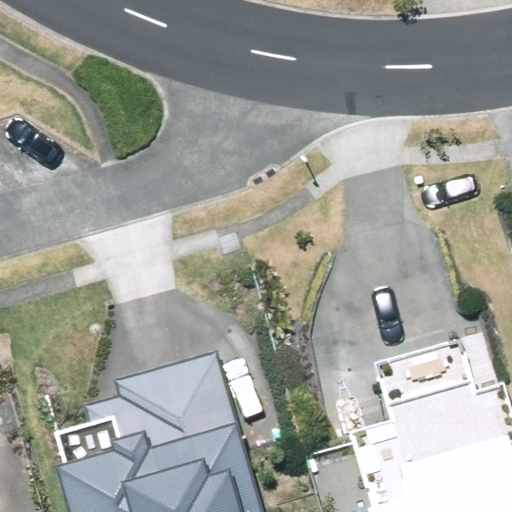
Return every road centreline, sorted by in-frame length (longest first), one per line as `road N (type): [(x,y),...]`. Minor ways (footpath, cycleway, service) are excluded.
road 1 (residential): [(280,61),(249,132),(183,173),(0,228)]
road 2 (residential): [(280,61),(463,66),(511,55)]
road 3 (residential): [(105,0),(280,61)]
